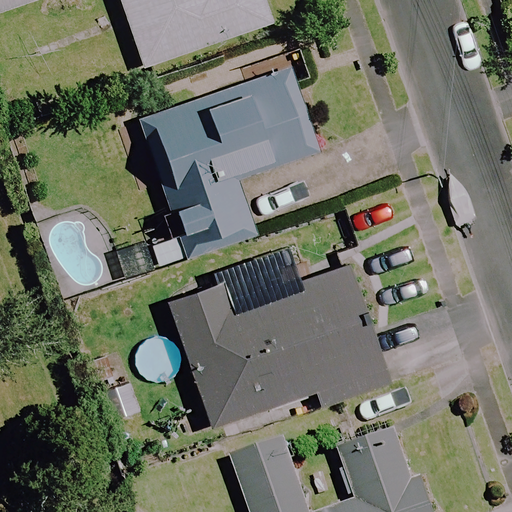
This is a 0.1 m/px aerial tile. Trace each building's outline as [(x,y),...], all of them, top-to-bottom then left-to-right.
[(0,0),(0,13),(39,1),(38,0),(0,0)] [(119,0),(143,69),(270,26),(260,0),(119,0)] [(301,105),(289,72),(142,123),(189,258),(255,235),(236,181),(309,155),(292,108),(301,105)] [(387,387),(349,269),(261,298),(255,279),(170,307),(210,429),(315,395),(320,408),(387,387)] [(415,490),(395,433),(335,453),(352,504),(327,511),(309,511),(286,443),(232,462),(249,511),(434,511),(426,486),(415,490)]
